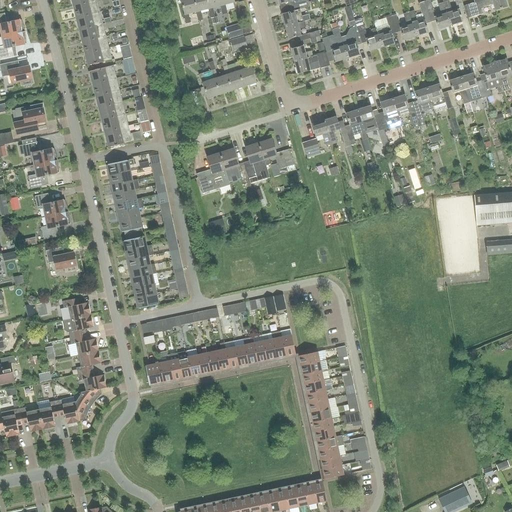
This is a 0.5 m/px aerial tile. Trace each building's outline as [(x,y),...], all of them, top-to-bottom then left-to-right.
[(71,6),(74,18),(97,12),(100,12),(99,7),(96,8),(94,0),(71,6)] [(197,12),(194,0),(180,0),(184,14),(183,14),(185,24),(190,23),(188,14),(196,12),(197,12)] [(210,9),(207,0),(194,0),(197,12),(196,12),(198,21),(202,20),(200,11),(208,9),(210,9)] [(222,6),(220,0),(207,0),(210,9),(208,9),(210,18),(214,17),(212,8),(221,6),(222,6)] [(234,0),(220,0),(222,6),(221,6),(223,15),(227,14),(225,5),(235,2),(234,0)] [(435,17),(431,4),(429,0),(424,2),(425,5),(431,22),(436,20),(439,29),(451,25),(444,2),(443,3),(438,4),(442,15),(435,17)] [(452,12),(451,10),(448,0),(442,0),(443,3),(444,2),(451,25),(463,21),(459,9),(464,8),(463,6),(461,0),(454,0),(458,10),(452,12)] [(483,0),(474,3),(464,6),(467,17),(471,16),(472,17),(478,15),(476,8),(479,8),(479,9),(483,8),(483,7),(493,4),(495,10),(507,7),(504,0),(483,0)] [(292,6),(294,10),(282,13),(285,26),(304,22),(304,21),(310,20),(308,15),(302,16),(300,9),(307,7),(306,2),(292,6)] [(417,21),(414,11),(409,12),(416,36),(429,32),(426,23),(431,22),(425,5),(424,2),(418,4),(424,21),(418,22),(417,21)] [(74,18),(77,30),(100,24),(103,24),(102,19),(99,20),(97,12),(74,18)] [(396,32),(401,31),(404,40),(416,36),(409,12),(403,14),(407,26),(401,28),(396,15),(391,16),(396,32)] [(0,28),(2,37),(25,31),(21,20),(6,23),(4,13),(0,14),(0,28)] [(391,34),(396,32),(391,16),(374,22),(376,28),(382,47),(394,43),(391,34)] [(362,43),(367,42),(370,51),(382,47),(376,28),(371,30),(373,37),(367,38),(361,18),(355,20),(357,27),(359,33),(361,41),(362,43)] [(355,20),(349,22),(348,22),(350,28),(345,36),(341,37),(348,58),(360,54),(357,43),(361,41),(359,33),(357,27),(355,20)] [(304,22),(285,26),(288,39),(299,36),(301,41),(315,37),(320,36),(318,31),(314,32),(300,36),(299,29),(306,27),(304,22)] [(77,30),(80,42),(103,36),(106,36),(105,31),(102,32),(100,24),(77,30)] [(226,28),(229,39),(243,35),(239,24),(226,28)] [(327,37),(322,39),(329,62),(334,60),(335,62),(348,58),(341,37),(338,28),(331,30),(333,35),(327,37)] [(25,31),(2,37),(4,46),(0,46),(0,59),(14,57),(12,47),(26,44),(25,31)] [(83,54),(106,49),(109,48),(108,44),(105,44),(103,36),(80,42),(83,54)] [(243,36),(230,40),(233,52),(247,48),(243,36)] [(311,51),(307,52),(305,53),(303,46),(317,42),(315,37),(301,41),(302,46),(291,48),(294,62),(312,57),(311,51)] [(108,56),(106,49),(83,54),(86,66),(112,60),(111,56),(108,56)] [(297,73),(309,70),(309,69),(319,67),(320,68),(329,65),(326,53),(312,57),(294,62),(297,73)] [(124,60),(126,69),(134,67),(132,58),(124,60)] [(507,59),(494,63),(503,92),(509,90),(506,78),(505,78),(505,77),(511,75),(511,77),(511,71),(511,72),(508,63),(507,59)] [(239,70),(244,86),(256,82),(251,66),(242,69),(239,61),(234,63),(237,71),(239,70)] [(0,64),(0,68),(2,77),(10,75),(12,84),(21,82),(21,85),(33,83),(29,66),(16,69),(14,62),(0,64)] [(482,67),(483,71),(486,80),(481,81),(487,97),(491,96),(489,89),(496,87),(498,93),(503,92),(494,63),(482,67)] [(88,72),(91,84),(113,79),(116,78),(115,74),(112,74),(110,67),(113,66),(113,65),(88,72)] [(232,90),(244,86),(239,70),(237,71),(229,73),(227,65),(222,66),(225,75),(227,74),(232,90)] [(219,94),(232,90),(227,74),(225,75),(218,77),(215,69),(210,70),(213,79),(214,78),(219,94)] [(207,98),(219,94),(214,78),(213,79),(206,81),(203,73),(198,74),(202,84),(202,83),(207,98)] [(473,74),(461,77),(469,103),(475,101),(474,96),(480,94),(481,99),(487,97),(481,81),(476,83),(473,74)] [(460,91),(460,93),(464,104),(469,103),(461,77),(449,81),(452,91),(447,92),(452,108),(457,107),(453,94),(460,91)] [(91,84),(94,97),(117,92),(120,91),(118,86),(115,87),(113,79),(91,84)] [(442,94),(439,84),(438,81),(426,85),(433,107),(445,103),(447,110),(452,108),(447,92),(442,94)] [(417,101),(412,102),(416,113),(420,127),(424,125),(420,112),(422,111),(428,110),(433,109),(433,107),(426,85),(413,89),(414,92),(417,101)] [(117,92),(94,97),(97,109),(120,103),(123,103),(121,99),(119,99),(117,92)] [(405,95),(392,99),(398,117),(408,114),(413,129),(420,127),(416,113),(412,102),(407,104),(405,95)] [(383,112),(378,114),(382,124),(384,130),(401,124),(398,117),(392,99),(380,103),(383,112)] [(0,112),(9,109),(6,102),(0,103),(0,112)] [(120,103),(97,109),(100,121),(123,116),(126,115),(124,111),(122,111),(120,103)] [(16,111),(12,112),(17,135),(39,130),(37,123),(46,122),(42,104),(31,107),(32,110),(25,112),(24,108),(15,109),(16,111)] [(370,106),(358,110),(363,124),(365,131),(377,127),(378,131),(384,130),(382,124),(378,114),(373,115),(370,106)] [(349,125),(344,126),(347,135),(349,141),(350,145),(355,143),(353,135),(359,133),(362,140),(367,138),(365,131),(363,124),(358,110),(345,114),(349,125)] [(100,121),(103,134),(129,127),(127,123),(125,124),(123,116),(100,121)] [(336,117),(324,121),(331,144),(336,142),(333,133),(333,131),(339,129),(344,142),(348,155),(353,153),(350,145),(349,141),(347,135),(344,126),(339,128),(336,117)] [(448,120),(454,136),(461,134),(455,117),(448,120)] [(322,134),(323,136),(326,146),(331,144),(324,121),(311,125),(315,137),(322,134)] [(151,131),(148,122),(140,124),(143,133),(151,131)] [(129,127),(103,134),(107,148),(134,141),(132,133),(130,134),(129,127)] [(132,133),(134,141),(142,139),(140,131),(132,133)] [(0,145),(13,143),(10,132),(0,134),(0,145)] [(32,156),(34,165),(58,160),(54,148),(39,151),(37,142),(36,142),(35,138),(22,141),(23,145),(19,146),(21,155),(23,155),(24,157),(32,156)] [(272,139),(259,143),(263,159),(265,165),(271,163),(270,159),(275,157),(279,170),(294,165),(289,149),(276,153),(272,139)] [(321,154),(316,139),(302,143),(307,158),(321,154)] [(244,163),(249,179),(256,177),(252,164),(258,163),(259,168),(266,166),(265,165),(263,159),(259,143),(245,147),(249,161),(244,163)] [(233,149),(220,153),(225,171),(227,177),(229,182),(232,182),(238,181),(237,180),(240,179),(241,181),(249,179),(244,163),(238,164),(233,149)] [(206,174),(197,176),(202,193),(211,191),(218,188),(230,185),(229,182),(227,177),(225,171),(220,153),(207,157),(211,172),(206,174)] [(129,171),(128,166),(134,165),(133,159),(108,164),(109,170),(108,172),(108,174),(110,175),(129,171)] [(58,160),(34,165),(36,174),(28,176),(31,188),(46,185),(44,176),(59,173),(58,160)] [(373,163),(367,164),(369,172),(375,170),(373,163)] [(160,165),(152,167),(154,176),(162,174),(160,165)] [(112,185),(131,181),(129,171),(110,175),(112,185)] [(137,180),(131,181),(112,185),(111,187),(112,189),(113,190),(114,194),(133,190),(139,189),(137,180)] [(164,184),(156,185),(158,195),(166,193),(164,184)] [(408,203),(414,201),(410,186),(403,188),(408,203)] [(263,199),(260,189),(253,192),(256,201),(263,199)] [(135,199),(133,190),(114,194),(116,204),(135,199)] [(511,192),(474,195),(477,226),(511,223),(511,192)] [(45,217),(69,212),(65,200),(50,203),(48,193),(34,196),(37,209),(43,207),(45,217)] [(0,210),(1,216),(9,214),(5,194),(0,195),(0,210)] [(403,196),(394,199),(396,207),(405,204),(403,196)] [(141,199),(135,200),(135,199),(116,204),(118,213),(137,209),(143,208),(141,199)] [(139,218),(137,209),(118,213),(117,215),(118,217),(119,218),(120,222),(139,218)] [(70,224),(69,212),(45,217),(47,226),(41,227),(44,240),(57,237),(55,227),(70,224)] [(142,232),(139,218),(120,222),(122,232),(124,232),(125,236),(142,232)] [(210,229),(213,237),(227,232),(224,225),(210,229)] [(126,251),(145,246),(142,232),(125,236),(125,240),(124,241),(126,251)] [(497,255),(511,253),(511,239),(486,242),(487,256),(497,255)] [(151,246),(145,247),(145,246),(126,251),(128,260),(147,256),(153,255),(151,246)] [(66,272),(77,269),(73,252),(60,255),(59,248),(45,251),(48,263),(54,262),(56,270),(65,268),(66,272)] [(130,269),(149,265),(147,256),(128,260),(130,269)] [(174,270),(182,268),(180,259),(172,260),(174,270)] [(154,265),(149,266),(149,265),(130,269),(130,270),(129,271),(130,274),(131,275),(132,279),(151,275),(151,274),(156,273),(154,265)] [(153,284),(151,275),(132,279),(133,283),(132,284),(132,287),(134,288),(153,284)] [(136,298),(155,293),(153,284),(134,288),(136,298)] [(158,304),(155,293),(136,298),(135,299),(136,302),(137,303),(138,309),(158,304)] [(276,311),(286,309),(283,295),(273,297),(276,311)] [(276,312),(272,297),(264,299),(267,314),(276,312)] [(91,315),(88,303),(87,303),(79,304),(78,298),(62,302),(63,308),(68,307),(70,319),(91,315)] [(92,327),(93,326),(91,315),(70,319),(71,319),(62,321),(64,330),(68,333),(68,332),(70,338),(86,335),(85,329),(93,327),(92,327)] [(172,328),(170,318),(160,320),(163,332),(172,330),(172,328)] [(286,356),(282,337),(281,332),(271,334),(272,339),(276,359),(286,356)] [(70,338),(71,345),(76,344),(78,355),(98,351),(96,339),(95,339),(88,340),(86,335),(70,338)] [(156,335),(146,336),(147,344),(157,342),(156,335)] [(282,337),(286,356),(295,354),(291,335),(282,337)] [(244,345),(248,365),(257,363),(253,343),(252,337),(243,339),(244,345)] [(267,361),(276,359),(272,339),(263,341),(267,361)] [(263,341),(253,343),(257,363),(267,361),(263,341)] [(51,355),(63,354),(62,345),(51,346),(51,355)] [(234,347),(239,366),(248,365),(244,345),(234,347)] [(201,374),(210,372),(206,353),(205,347),(201,348),(202,354),(197,355),(201,374)] [(225,349),(229,368),(239,366),(234,347),(225,349)] [(216,351),(220,370),(229,368),(225,349),(216,351)] [(81,367),(76,368),(77,374),(94,371),(93,365),(100,363),(101,363),(98,351),(78,355),(81,367)] [(206,353),(210,372),(220,370),(216,351),(206,353)] [(186,352),(177,354),(182,378),(192,376),(188,357),(187,357),(186,352)] [(300,365),(319,361),(317,352),(298,356),(300,365)] [(182,378),(177,354),(168,355),(169,361),(173,380),(182,378)] [(197,355),(188,357),(192,376),(201,374),(197,355)] [(10,364),(15,363),(13,356),(0,359),(1,365),(0,365),(0,384),(14,381),(10,364)] [(159,363),(163,382),(173,380),(169,361),(159,363)] [(302,375),(321,371),(319,361),(300,365),(302,375)] [(149,386),(163,382),(159,363),(145,366),(149,386)] [(304,385),(323,380),(329,379),(327,370),(321,371),(302,375),(304,385)] [(77,374),(79,381),(83,380),(86,391),(98,389),(105,388),(105,387),(106,387),(103,376),(103,375),(95,377),(94,371),(77,374)] [(306,394),(325,390),(323,380),(304,385),(306,394)] [(76,401),(75,402),(78,419),(79,419),(83,418),(84,416),(85,414),(87,410),(88,408),(89,407),(90,405),(91,403),(93,400),(96,397),(97,396),(99,394),(98,389),(86,391),(81,392),(81,394),(76,401)] [(308,403),(327,399),(325,390),(306,394),(308,403)] [(310,413),(329,409),(327,399),(308,403),(310,413)] [(78,419),(75,402),(63,404),(62,400),(55,401),(59,417),(65,416),(66,424),(67,424),(79,422),(78,421),(79,421),(79,419),(78,419)] [(50,407),(38,409),(43,430),(54,427),(54,426),(55,426),(53,418),(59,417),(55,401),(49,402),(50,407)] [(43,430),(38,409),(27,412),(26,407),(19,409),(23,425),(29,424),(30,432),(31,431),(31,432),(43,430)] [(7,437),(18,435),(18,434),(19,434),(17,426),(23,425),(19,409),(1,413),(2,417),(0,417),(0,429),(4,429),(6,437),(7,437)] [(312,422),(331,418),(329,409),(310,413),(312,422)] [(350,424),(352,423),(361,422),(359,412),(348,415),(350,424)] [(333,428),(331,418),(312,422),(314,432),(333,428)] [(335,437),(333,428),(314,432),(316,441),(335,437)] [(335,437),(316,441),(318,451),(337,446),(343,445),(341,436),(335,437)] [(339,456),(337,446),(318,451),(320,460),(339,456)] [(341,465),(339,456),(320,460),(322,469),(341,465)] [(499,463),(501,470),(511,467),(510,460),(499,463)] [(343,475),(341,465),(322,469),(324,479),(343,475)] [(488,475),(496,473),(494,467),(486,470),(488,475)] [(312,483),(317,503),(326,501),(322,481),(312,483)] [(303,485),(307,505),(317,503),(312,483),(303,485)] [(294,487),(298,507),(307,505),(303,485),(294,487)] [(284,489),(288,509),(298,507),(294,487),(284,489)] [(438,499),(444,511),(455,511),(471,504),(463,487),(438,499)] [(275,491),(279,511),(288,509),(284,489),(275,491)] [(275,491),(266,493),(269,511),(273,511),(279,511),(275,491)] [(269,511),(266,493),(256,495),(259,511),(269,511)] [(259,511),(256,495),(247,497),(249,511),(259,511)] [(249,511),(247,497),(237,499),(240,511),(249,511)] [(240,511),(237,499),(228,501),(230,511),(240,511)] [(230,511),(228,501),(219,503),(220,511),(230,511)] [(220,511),(219,503),(209,505),(210,511),(220,511)]
